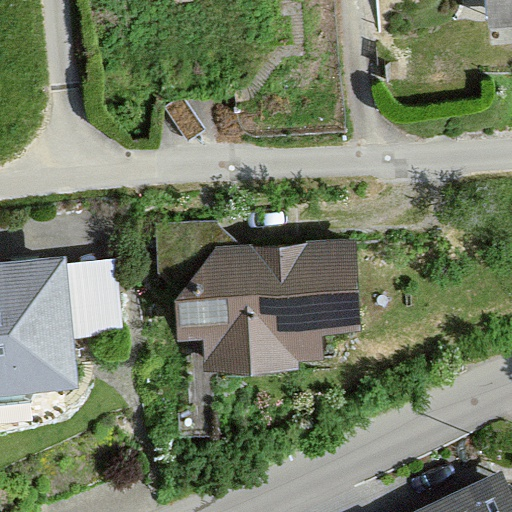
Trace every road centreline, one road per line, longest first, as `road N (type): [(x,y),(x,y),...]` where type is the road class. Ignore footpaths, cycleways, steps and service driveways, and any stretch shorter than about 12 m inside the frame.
road 1 (residential): [(511,154),(0,184)]
road 2 (unclassified): [(511,378),(222,511)]
